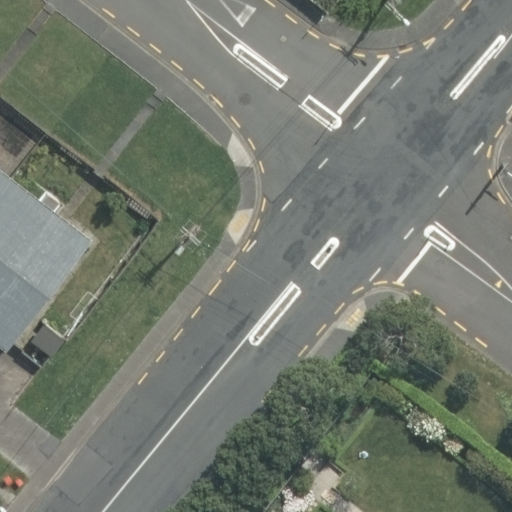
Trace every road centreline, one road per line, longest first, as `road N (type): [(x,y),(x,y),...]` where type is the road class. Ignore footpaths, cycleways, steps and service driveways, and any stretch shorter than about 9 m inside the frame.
road 1 (residential): [(387,171),(108,511)]
road 2 (residential): [(149,0),(387,171)]
road 3 (residential): [(511,20),(387,171)]
road 4 (residential): [(387,171),(511,264)]
